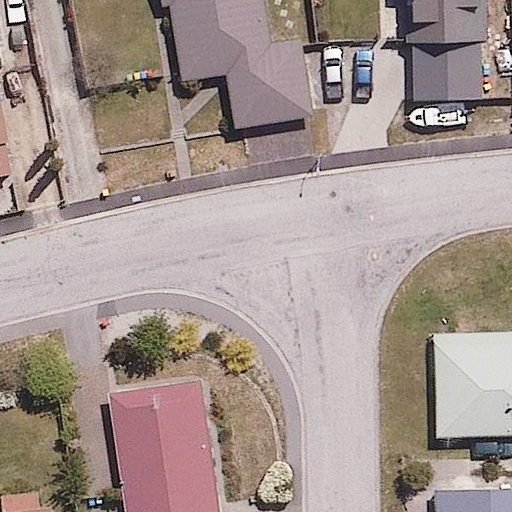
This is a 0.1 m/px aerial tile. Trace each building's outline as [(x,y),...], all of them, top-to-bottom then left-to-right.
[(238,125),(315,112),(301,29),(279,32),(273,0),(172,0),(185,75),(228,68),(238,125)] [(414,93),(488,91),(484,0),(378,0),(380,32),(412,31),(414,93)] [(0,92),(0,164),(17,160),(0,92)] [(511,318),(430,320),(432,426),(511,423),(511,318)] [(222,497),(203,378),(112,393),(131,511),(266,511),(263,490),(222,497)] [(511,511),(511,459),(498,460),(499,481),(480,482),(479,457),(432,458),(434,511),(511,511)] [(56,511),(55,499),(0,505),(0,511),(56,511)]
